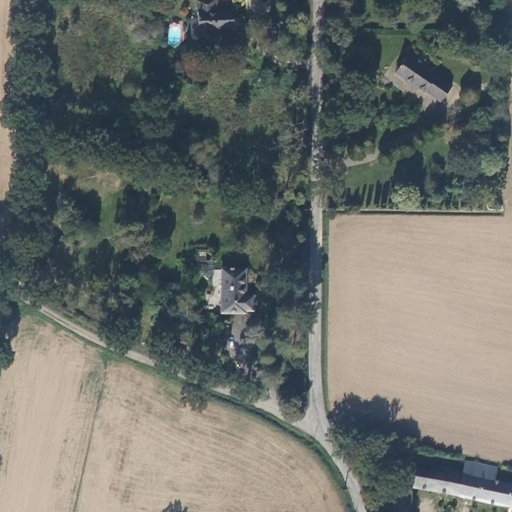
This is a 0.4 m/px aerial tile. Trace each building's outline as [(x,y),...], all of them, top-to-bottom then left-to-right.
[(215,2),(198,3),(199,37),(211,37),(211,33),(233,32),(233,11),(216,12),(215,2)] [(425,90),(442,101),(453,84),(422,64),(421,65),(406,55),(395,72),(424,91),(425,90)] [(206,251),(197,251),(197,276),(213,276),(213,262),(206,262),(206,251)] [(245,295),(245,268),(223,268),(222,312),(245,312),(245,308),(254,308),(254,295),(245,295)] [(433,469),(418,466),(413,486),(511,508),(511,484),(497,481),(499,468),(467,460),(464,471),(434,465),(433,469)] [(412,511),(411,492),(389,494),(390,511),(412,511)]
